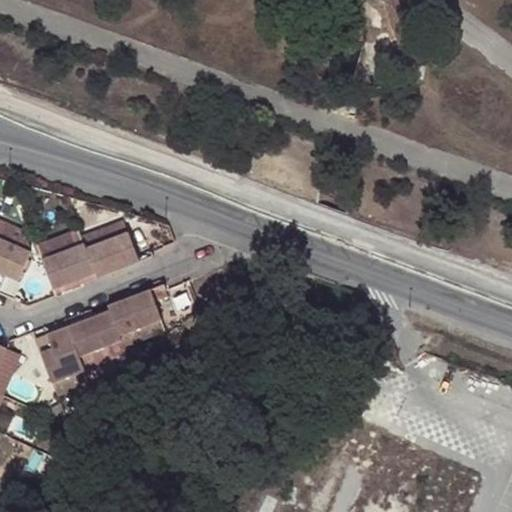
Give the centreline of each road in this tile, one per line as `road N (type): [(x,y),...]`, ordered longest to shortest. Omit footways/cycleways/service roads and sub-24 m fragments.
road 1 (tertiary): [(511,297),(240,196),(22,137)]
road 2 (tertiary): [(228,224),(511,329)]
road 3 (residential): [(0,309),(29,320),(194,256),(228,224)]
road 4 (tertiary): [(22,137),(228,224)]
